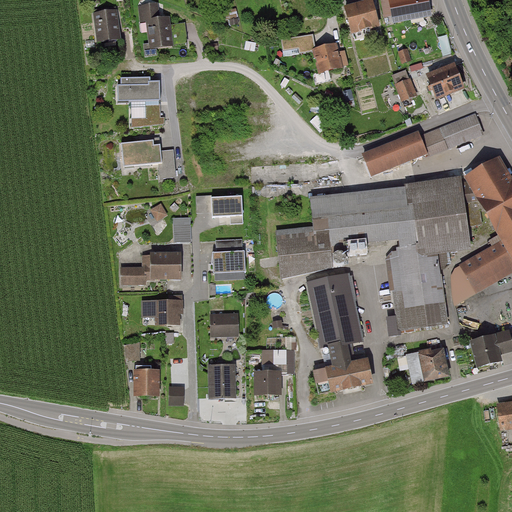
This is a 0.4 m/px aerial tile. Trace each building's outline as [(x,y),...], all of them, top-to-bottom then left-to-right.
[(380,27),(372,0),(371,0),(344,7),(352,35),(380,27)] [(389,0),(393,21),(430,14),(427,0),(389,0)] [(174,47),(171,19),(161,20),(159,5),(139,7),(141,24),(147,23),(150,50),(174,47)] [(119,11),(95,14),(98,45),(122,42),(119,11)] [(314,35),(281,40),(283,52),(298,50),(299,55),(317,52),(314,35)] [(343,69),(337,45),(313,51),(319,75),(343,69)] [(408,50),(403,53),(409,64),(414,61),(408,50)] [(466,91),(456,66),(428,77),(438,102),(466,91)] [(402,101),(417,95),(407,73),(393,78),(402,101)] [(162,119),(161,83),(152,83),(151,79),(121,80),(121,87),(119,87),(119,104),(146,103),(147,119),(132,120),(132,127),(165,126),(164,119),(162,119)] [(364,158),(371,178),(485,136),(477,116),(364,158)] [(154,143),(122,145),(124,168),(158,165),(160,181),(176,180),(174,159),(162,160),(160,147),(154,148),(154,143)] [(511,178),(511,179),(499,159),(466,178),(504,243),(454,272),(455,310),(511,277),(511,178)] [(244,165),(244,177),(329,175),(329,163),(244,165)] [(315,229),(277,233),(282,275),(332,269),(330,249),(400,242),(402,258),(391,260),(402,333),(449,326),(438,256),(470,253),(463,184),(312,200),(315,229)] [(242,194),(211,195),(212,216),(243,214),(242,194)] [(169,216),(162,205),(151,213),(159,223),(169,216)] [(190,217),(171,217),(172,242),(191,241),(190,217)] [(245,239),(217,241),(217,250),(214,250),(216,281),(247,280),(245,239)] [(181,281),(181,255),(143,255),(144,270),(122,270),(122,287),(146,287),(146,281),(181,281)] [(450,270),(450,260),(441,260),(441,270),(450,270)] [(336,367),(314,372),(319,395),(374,384),(369,360),(357,363),(353,343),(362,341),(349,276),(307,285),(321,348),(331,346),(336,367)] [(181,303),(156,303),(156,327),(181,327),(181,303)] [(239,338),(239,316),(211,316),(211,338),(239,338)] [(511,340),(510,333),(473,343),(479,368),(503,362),(501,356),(511,352),(511,340)] [(141,343),(126,344),(127,361),(142,361),(141,343)] [(450,377),(445,350),(421,354),(425,381),(450,377)] [(236,366),(210,366),(211,399),(236,398),(236,366)] [(160,371),(135,371),(135,397),(160,397),(160,371)] [(282,373),(254,374),(254,396),(282,396),(282,373)] [(185,388),(170,388),(170,405),(185,405),(185,388)] [(511,403),(498,405),(501,430),(511,428),(511,403)]
